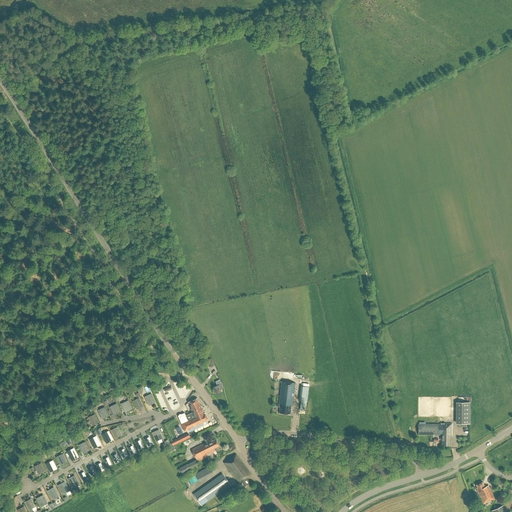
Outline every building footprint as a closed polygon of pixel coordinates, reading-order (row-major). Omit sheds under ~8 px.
[(279,400),(278,407),(280,407),(279,413),(280,413),(290,414),(291,405),(292,405),(295,383),(281,381),(279,400)] [(221,392),(220,390),(224,387),(222,383),(219,384),(218,385),(214,387),(214,388),(212,389),(214,392),(215,391),(217,394),(221,392)] [(299,400),(301,401),(307,401),(309,387),(301,386),(299,400)] [(155,401),(151,393),(145,396),(147,401),(149,400),(150,403),(155,401)] [(138,408),(143,406),(139,398),(133,401),(135,406),(137,405),(138,408)] [(184,431),(187,429),(188,430),(208,420),(205,413),(204,414),(197,398),(188,402),(193,412),(186,415),(185,413),(178,416),(184,431)] [(127,410),(132,408),(128,400),(122,403),(124,408),(126,407),(127,410)] [(116,413),(120,411),(116,403),(110,406),(112,411),(114,410),(116,413)] [(108,415),(104,407),(98,410),(100,415),(102,414),(104,417),(108,415)] [(94,424),(98,422),(95,414),(88,417),(91,422),(93,421),(94,424)] [(450,436),(452,436),(452,423),(440,423),(440,424),(418,424),(419,435),(440,435),(440,440),(442,440),(442,445),(450,445),(450,436)] [(111,430),(115,438),(120,435),(118,433),(120,432),(118,427),(111,430)] [(109,430),(101,434),(106,443),(113,440),(109,430)] [(158,434),(157,431),(153,433),(156,441),(163,438),(161,433),(158,434)] [(97,435),(89,439),(94,448),(101,445),(97,435)] [(180,468),(178,469),(181,476),(191,471),(192,473),(197,470),(196,469),(200,467),(200,466),(201,465),(199,460),(214,452),(215,454),(216,457),(218,456),(217,453),(215,448),(220,445),(216,439),(209,442),(208,441),(192,449),(191,449),(196,459),(183,466),(180,468)] [(89,449),(86,441),(79,444),(81,449),(83,448),(85,451),(89,449)] [(171,443),(166,445),(169,451),(174,449),(173,445),(171,443)] [(74,447),(67,451),(72,460),(79,457),(74,447)] [(62,463),(66,461),(63,453),(56,457),(59,461),(61,460),(62,463)] [(246,478),(251,474),(236,454),(224,463),(238,482),(236,484),(240,489),(243,487),(244,489),(250,484),(246,478)] [(41,473),(45,470),(41,463),(35,466),(37,471),(39,470),(41,473)] [(230,485),(223,474),(194,494),(202,505),(230,485)] [(80,484),(75,475),(68,478),(73,488),(80,484)] [(476,488),(483,503),(495,498),(489,485),(485,487),(483,482),(476,485),(477,488),(476,488)] [(63,494),(69,490),(66,484),(63,486),(62,484),(59,486),(63,494)] [(53,499),(59,496),(55,490),(53,491),(52,489),(48,491),(53,499)] [(41,497),(37,499),(41,506),(47,503),(45,498),(43,499),(41,497)] [(25,502),(29,510),(32,508),(33,510),(34,511),(37,509),(35,506),(33,502),(31,503),(29,500),(25,502)]
